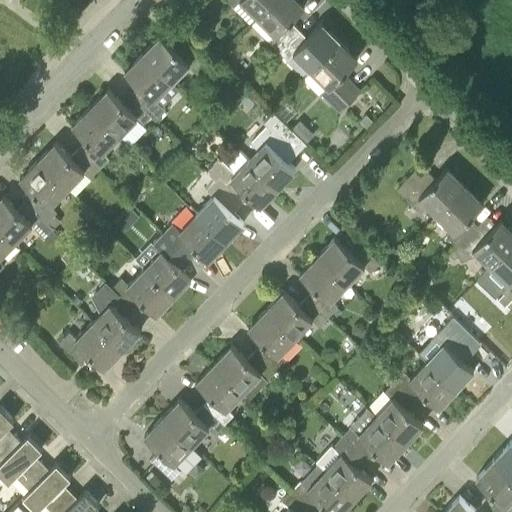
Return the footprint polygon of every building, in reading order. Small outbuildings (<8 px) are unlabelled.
[(238,0),(240,0),(256,16),(271,0),(227,0),(233,5),(238,0)] [(277,49),(298,27),(289,19),(304,5),(299,0),(271,0),(256,16),(273,33),(267,39),(277,49)] [(292,53),(309,69),(339,39),(321,22),(306,36),(298,27),(277,49),(286,59),(292,53)] [(194,70),(205,59),(184,38),(175,47),(160,33),(142,52),(172,80),(189,64),(194,70)] [(325,86),(320,92),(338,110),(359,90),(342,73),(357,58),(339,39),(309,69),(325,86)] [(130,93),(151,114),(155,118),(165,107),(155,98),(172,80),(142,52),(124,70),(139,84),(130,93)] [(142,123),(151,114),(130,93),(122,101),(108,86),(90,105),(119,134),(136,117),(142,123)] [(78,146),(100,166),(109,157),(103,151),(119,134),(90,105),(72,123),(87,137),(78,146)] [(247,156),(277,185),(295,167),(288,160),(306,141),(273,110),(264,121),(267,123),(250,141),(256,146),(247,156)] [(90,176),(100,166),(78,146),(70,154),(55,140),(37,158),(67,187),(84,170),(90,176)] [(260,204),(277,185),(247,156),(234,170),(219,156),(206,169),(215,178),(236,198),(245,190),(260,204)] [(25,200),(47,220),(56,210),(50,205),(67,187),(37,158),(19,176),(34,191),(25,200)] [(427,205),(435,213),(464,183),(446,165),(435,177),(420,162),(396,187),(420,211),(427,205)] [(195,210),(225,239),(243,221),(228,207),(236,198),(215,178),(205,188),(212,193),(195,210)] [(457,246),(477,224),(469,216),(482,201),(464,183),(435,213),(453,229),(446,236),(457,246)] [(53,226),(47,220),(25,200),(17,208),(3,193),(0,196),(0,226),(15,241),(31,224),(44,236),(53,226)] [(208,258),(225,239),(195,210),(179,228),(173,222),(163,232),(184,252),(193,243),(208,258)] [(475,253),(488,265),(511,240),(511,227),(501,217),(491,227),(482,219),(477,224),(457,246),(449,255),(451,256),(456,254),(459,260),(475,253)] [(0,267),(4,264),(0,259),(0,255),(15,241),(0,226),(0,267)] [(144,265),(174,294),(191,275),(176,261),(184,252),(163,232),(154,242),(160,247),(144,265)] [(364,265),(370,271),(381,260),(359,239),(350,249),(335,235),(317,253),(348,282),(364,265)] [(511,299),(511,240),(488,265),(476,278),(494,295),(501,289),(503,291),(510,298),(511,299)] [(306,294),(328,315),(337,305),(331,299),(348,282),(317,253),(300,271),(315,285),(306,294)] [(156,312),(174,294),(144,265),(127,282),(120,276),(110,286),(133,306),(141,297),(156,312)] [(92,318),(122,347),(139,329),(124,315),(133,306),(110,286),(101,296),(107,302),(92,318)] [(318,325),(328,315),(306,294),(298,303),(283,289),(265,307),(296,336),(312,319),(318,325)] [(503,291),(497,298),(504,304),(510,298),(503,291)] [(255,348),(276,369),(285,359),(279,353),(296,336),(265,307),(248,325),(263,339),(255,348)] [(104,366),(122,347),(92,318),(75,335),(69,329),(59,340),(80,361),(89,352),(104,366)] [(425,358),(455,387),(473,367),(458,353),(467,344),(446,324),(435,336),(440,341),(425,358)] [(249,396),(276,369),(255,348),(246,357),(231,343),(213,361),(243,390),(249,396)] [(439,405),(455,387),(425,358),(409,375),(403,369),(394,379),(415,399),(423,390),(439,405)] [(203,402),(223,424),(234,413),(227,407),(243,390),(213,361),(196,379),(211,393),(203,402)] [(375,412),(405,441),(422,422),(407,408),(415,399),(394,379),(384,389),(390,395),(375,412)] [(232,432),(223,424),(203,402),(194,411),(179,397),(162,415),(192,444),(208,427),(214,433),(215,432),(224,440),(232,432)] [(0,458),(1,459),(21,439),(7,425),(14,418),(0,404),(0,458)] [(388,459),(405,441),(375,412),(367,405),(349,424),(351,425),(342,434),(364,454),(372,445),(388,459)] [(172,477),(182,467),(175,461),(192,444),(162,415),(144,433),(159,447),(150,457),(172,477)] [(29,487),(49,467),(35,453),(42,446),(28,432),(21,439),(1,459),(0,459),(0,470),(9,480),(15,473),(29,487)] [(369,459),(364,454),(342,434),(332,445),(338,451),(323,468),(354,496),(371,477),(361,467),(369,459)] [(511,439),(510,438),(493,457),(511,474),(511,439)] [(483,499),(497,511),(510,511),(511,510),(511,507),(507,503),(511,497),(511,474),(493,457),(476,476),(491,490),(483,499)] [(54,511),(60,511),(77,495),(63,481),(71,474),(56,460),(49,467),(29,487),(23,493),(37,508),(43,501),(54,511)] [(334,511),(339,511),(354,496),(323,468),(316,462),(291,489),(316,511),(319,511),(326,505),(334,511)] [(94,511),(92,510),(99,502),(85,488),(77,495),(60,511),(94,511)] [(281,511),(316,511),(291,489),(281,500),(287,506),(281,511)] [(497,511),(483,499),(475,507),(459,493),(442,511),(441,511),(497,511)]
